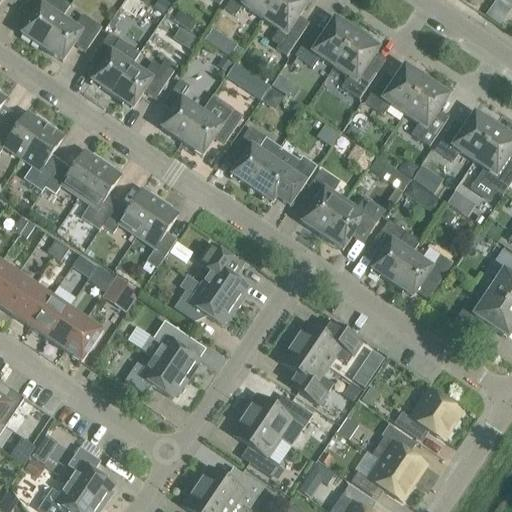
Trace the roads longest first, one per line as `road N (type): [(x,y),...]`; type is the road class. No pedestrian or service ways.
road 1 (residential): [(302,257),(0,55)]
road 2 (residential): [(302,257),(162,472)]
road 3 (residential): [(506,400),(302,257)]
road 4 (residential): [(162,472),(0,359)]
road 5 (residential): [(506,400),(432,511)]
